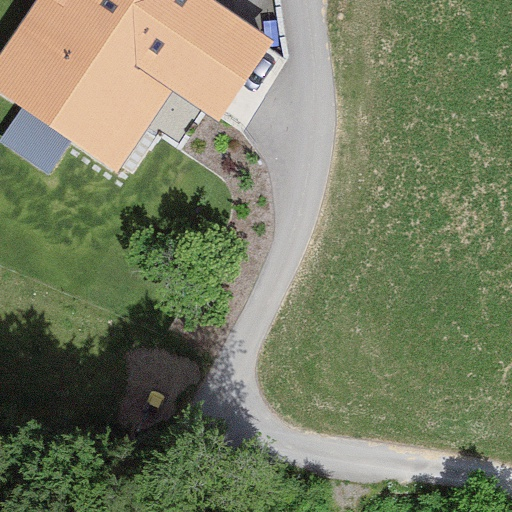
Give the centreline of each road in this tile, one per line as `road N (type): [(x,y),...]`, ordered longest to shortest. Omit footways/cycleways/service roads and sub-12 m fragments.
road 1 (unclassified): [(303,0),(317,88),(310,190),(282,265),(155,511)]
road 2 (track): [(209,412),(290,448),(511,482)]
